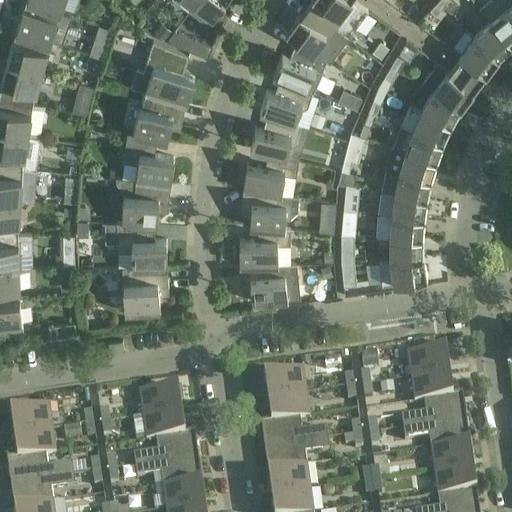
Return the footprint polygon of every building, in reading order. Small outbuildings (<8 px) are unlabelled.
[(62,46),(73,15),(61,10),(34,0),(27,0),(25,8),(24,8),(16,30),(17,30),(50,42),(50,41),(62,46)] [(34,0),(61,10),(64,0),(34,0)] [(220,8),(226,0),(198,0),(196,3),(191,10),(209,23),(211,20),(220,8)] [(314,0),(319,4),(313,12),(339,31),(349,38),(369,11),(353,0),(314,0)] [(460,4),(455,0),(440,0),(439,2),(444,7),(451,13),(460,4)] [(511,12),(502,0),(490,0),(480,9),(491,21),(511,43),(511,12)] [(511,0),(502,0),(511,12),(511,0)] [(436,16),(444,7),(439,2),(430,11),(436,16)] [(221,27),(227,13),(220,8),(211,20),(221,27)] [(300,14),(286,33),(302,45),(323,59),(327,62),(330,64),(349,39),(349,38),(339,31),(313,12),(307,20),(301,15),(300,14)] [(482,28),(476,34),(500,56),(503,54),(507,50),(511,45),(511,43),(491,21),(488,24),(487,24),(486,25),(483,28),(482,28)] [(468,27),(452,49),(460,55),(461,56),(456,62),(455,64),(480,83),(481,81),(486,75),(486,76),(501,57),(500,56),(476,34),(468,27)] [(42,72),(50,42),(17,30),(14,41),(13,41),(7,63),(42,72)] [(213,46),(175,31),(167,42),(208,58),(213,46)] [(131,87),(146,92),(154,94),(186,105),(195,77),(184,74),(190,56),(154,41),(144,73),(135,71),(131,87)] [(282,54),(273,76),(286,81),(307,90),(313,93),(321,75),(327,62),(323,59),(302,45),(297,58),(293,59),(282,54)] [(404,60),(397,56),(391,67),(398,71),(404,60)] [(0,96),(34,104),(42,72),(7,63),(1,85),(3,85),(0,94),(0,96)] [(437,63),(421,84),(433,92),(432,93),(461,109),(460,110),(461,110),(475,91),(474,90),(480,83),(455,64),(449,71),(449,72),(437,63)] [(391,82),(398,71),(391,67),(384,78),(378,89),(385,93),(391,82)] [(268,90),(260,112),(273,116),(296,124),(302,126),(309,128),(319,99),(312,96),(313,93),(307,90),(286,81),(282,92),(278,94),(268,90)] [(378,89),(373,101),(368,112),(376,116),(385,93),(378,89)] [(424,107),(423,111),(452,124),(453,122),(456,117),(459,111),(461,109),(432,93),(430,97),(428,101),(427,103),(424,107)] [(180,130),(186,105),(154,94),(150,110),(139,107),(133,135),(158,140),(167,142),(171,127),(180,130)] [(0,131),(28,136),(33,109),(34,104),(0,96),(0,131)] [(412,105),(402,127),(443,144),(446,139),(447,134),(449,130),(452,125),(452,124),(423,111),(412,105)] [(371,127),(376,116),(368,112),(364,124),(360,136),(364,138),(367,139),(371,127)] [(302,126),(296,124),(273,116),(270,128),(267,130),(256,127),(251,149),(268,154),(287,158),(289,146),(298,141),(302,126)] [(398,137),(395,148),(437,161),(438,158),(440,153),(442,148),(443,144),(402,127),(398,137)] [(0,166),(36,171),(42,138),(0,131),(0,166)] [(155,155),(158,140),(133,135),(128,133),(124,162),(139,164),(136,181),(171,185),(175,158),(155,155)] [(351,134),(348,146),(345,156),(345,158),(353,160),(358,161),(364,138),(360,136),(351,134)] [(394,147),(387,169),(432,180),(433,175),(434,170),(436,165),(437,161),(395,148),(394,147)] [(297,178),(300,161),(287,158),(268,154),(266,167),(248,164),(244,188),(283,194),(286,176),(297,178)] [(337,154),(334,166),(342,168),(345,158),(345,156),(337,154)] [(349,173),(353,160),(345,158),(342,168),(338,184),(346,185),(353,186),(356,174),(349,173)] [(34,202),(36,171),(0,166),(0,200),(21,201),(34,202)] [(383,187),(383,191),(396,193),(428,199),(429,194),(430,188),(431,183),(432,180),(387,169),(386,176),(385,181),(383,187)] [(169,212),(171,185),(136,181),(135,197),(125,196),(123,224),(148,226),(158,226),(159,211),(169,212)] [(346,185),(345,198),(344,210),(352,211),(357,211),(359,187),(353,186),(346,185)] [(299,211),(300,197),(283,194),(244,188),(242,202),(241,215),(251,216),(251,227),(259,228),(285,230),(286,218),(290,219),(299,211)] [(383,191),(381,214),(393,215),(425,218),(425,214),(426,208),(427,199),(428,199),(396,193),(383,191)] [(0,234),(19,235),(21,201),(0,200),(0,234)] [(357,211),(352,211),(344,210),(342,236),(354,236),(357,211)] [(380,225),(379,237),(391,237),(423,239),(424,234),(424,228),(424,223),(425,218),(393,215),(381,214),(380,225)] [(148,240),(148,226),(123,224),(117,223),(118,253),(133,253),(133,267),(133,269),(168,269),(168,240),(148,240)] [(292,231),(285,230),(259,228),(259,241),(240,241),(241,266),(280,265),(280,246),(292,246),(292,231)] [(0,268),(20,267),(19,252),(32,253),(32,235),(19,235),(0,234),(0,268)] [(354,260),(354,236),(342,236),(342,261),(354,260)] [(391,237),(391,243),(391,251),(391,259),(423,256),(423,247),(423,239),(391,237)] [(391,259),(379,260),(383,286),(395,284),(428,279),(425,257),(424,256),(423,256),(391,259)] [(357,286),(354,260),(342,261),(344,287),(357,286)] [(297,265),(280,265),(241,266),(241,280),(242,293),(252,292),(254,303),(288,300),(287,288),(299,287),(298,274),(297,265)] [(0,301),(20,299),(20,267),(0,268),(0,301)] [(170,295),(168,269),(133,269),(133,267),(123,267),(126,313),(161,311),(160,296),(170,295)] [(20,299),(0,301),(0,336),(24,333),(20,299)] [(50,327),(52,339),(77,335),(76,323),(50,327)] [(109,343),(111,353),(125,351),(123,341),(109,343)] [(408,355),(411,380),(450,373),(447,350),(408,355)] [(264,376),(268,399),(307,394),(303,370),(264,376)] [(370,372),(361,374),(363,387),(372,385),(370,372)] [(453,397),(450,373),(411,380),(415,403),(453,397)] [(356,387),(354,375),(345,376),(347,389),(356,387)] [(374,398),(372,385),(363,387),(365,399),(374,398)] [(357,400),(356,387),(347,389),(348,402),(357,400)] [(140,394),(143,418),(182,412),(178,388),(140,394)] [(310,418),(307,394),(268,399),(271,423),(300,419),(300,420),(310,418)] [(463,396),(453,397),(415,403),(425,402),(426,414),(402,418),(403,429),(467,420),(463,396)] [(11,412),(14,436),(53,431),(49,407),(11,412)] [(109,410),(100,411),(102,424),(111,422),(109,410)] [(95,425),(93,412),(84,413),(86,426),(95,425)] [(185,436),(182,412),(143,418),(147,442),(156,441),(185,436)] [(302,432),(300,420),(300,419),(271,423),(261,425),(265,449),(328,441),(326,429),(302,432)] [(377,420),(368,421),(370,435),(379,433),(377,420)] [(470,444),(467,420),(403,429),(405,441),(430,437),(431,449),(470,444)] [(113,435),(111,422),(102,424),(104,437),(113,435)] [(353,437),(362,435),(360,423),(352,424),(353,437)] [(96,438),(95,425),(86,426),(88,439),(96,438)] [(56,455),(53,431),(14,436),(17,460),(18,461),(46,456),(56,455)] [(380,445),(379,433),(370,435),(372,447),(380,445)] [(199,458),(195,434),(185,436),(156,441),(158,453),(134,456),(135,468),(199,458)] [(364,448),(362,435),(353,437),(345,438),(346,446),(355,445),(355,449),(364,448)] [(330,451),(328,441),(265,449),(268,473),(307,467),(305,455),(330,451)] [(474,468),(470,444),(431,449),(435,473),(474,468)] [(48,469),(46,456),(18,461),(17,460),(8,461),(11,486),(74,477),(73,465),(48,469)] [(116,457),(107,459),(109,472),(118,470),(116,457)] [(202,482),(199,458),(135,468),(137,479),(162,476),(163,488),(202,482)] [(102,473),(100,460),(91,461),(93,474),(102,473)] [(310,491),(307,467),(268,473),(272,497),(310,491)] [(379,468),(375,469),(371,469),(373,482),(381,481),(379,468)] [(477,492),(474,468),(435,473),(438,497),(477,492)] [(373,482),(371,469),(363,470),(365,483),(373,482)] [(120,483),(118,470),(109,472),(111,485),(120,483)] [(104,485),(102,473),(93,474),(95,487),(104,485)] [(76,488),(74,477),(11,486),(14,509),(53,503),(51,491),(76,488)] [(383,494),(381,481),(373,482),(375,495),(383,494)] [(206,506),(202,482),(163,488),(167,511),(206,506)] [(375,495),(373,482),(365,483),(366,496),(375,495)] [(313,511),(310,491),(272,497),(273,511),(313,511)] [(479,511),(477,492),(438,497),(440,509),(421,511),(479,511)] [(54,511),(53,503),(14,509),(14,511),(54,511)]
